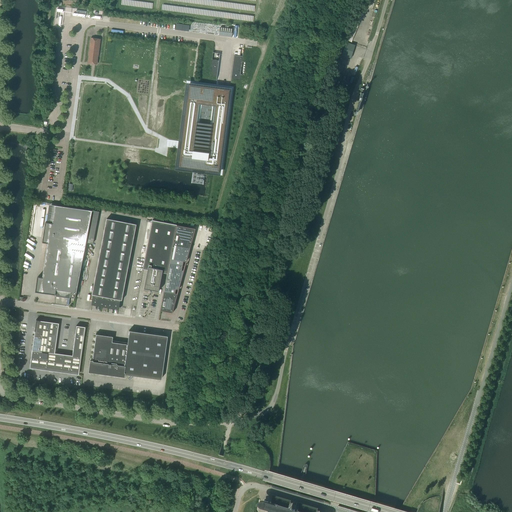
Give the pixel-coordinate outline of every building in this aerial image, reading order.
[(233,29),(220,27),(219,35),(232,37),(233,29)] [(101,39),(91,38),(89,55),(98,56),(101,39)] [(243,56),(234,55),(231,79),(240,80),(243,56)] [(219,61),(212,60),(210,71),(213,71),(213,77),(217,77),(219,61)] [(230,89),(189,84),(179,167),(220,172),(230,89)] [(367,88),(362,86),(353,115),(358,117),(367,88)] [(45,222),(43,241),(85,247),(92,210),(55,205),(53,223),(45,222)] [(137,224),(107,218),(92,294),(94,295),(92,304),(119,310),(121,300),(122,300),(137,224)] [(168,273),(177,224),(152,219),(143,268),(148,269),(145,288),(149,288),(149,289),(149,290),(149,291),(150,291),(151,292),(152,292),(153,292),(153,291),(154,291),(155,290),(159,290),(162,272),(168,273)] [(195,228),(177,224),(168,273),(161,310),(173,312),(195,228)] [(76,297),(85,247),(43,241),(43,242),(48,243),(43,277),(38,276),(37,279),(39,279),(38,287),(38,288),(38,289),(39,290),(40,291),(41,291),(46,292),(46,293),(56,295),(57,290),(71,292),(70,297),(76,297)] [(29,368),(78,374),(85,327),(80,326),(76,326),(72,355),(54,353),(58,323),(40,321),(40,320),(36,320),(29,368)] [(123,374),(161,379),(167,335),(129,330),(127,344),(111,342),(112,336),(95,334),(92,361),(90,360),(89,371),(123,375),(123,374)] [(263,506),(283,511),(303,511),(295,510),(296,508),(296,507),(293,507),(292,507),(292,508),(264,500),(263,506)]
